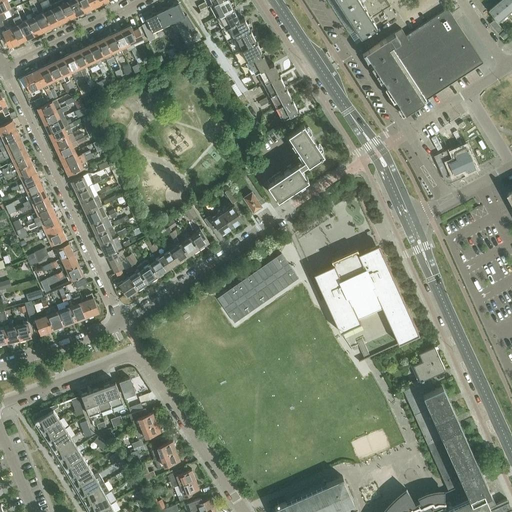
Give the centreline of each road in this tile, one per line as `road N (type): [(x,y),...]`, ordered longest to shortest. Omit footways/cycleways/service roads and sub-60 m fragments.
road 1 (residential): [(4,67),(122,320)]
road 2 (residential): [(246,511),(141,351)]
road 3 (residential): [(278,218),(122,320)]
road 4 (residential): [(143,0),(4,67)]
road 5 (residential): [(0,405),(141,351)]
road 6 (tertiary): [(354,120),(276,0)]
road 7 (tertiary): [(488,396),(433,277)]
road 8 (residential): [(122,320),(0,363)]
